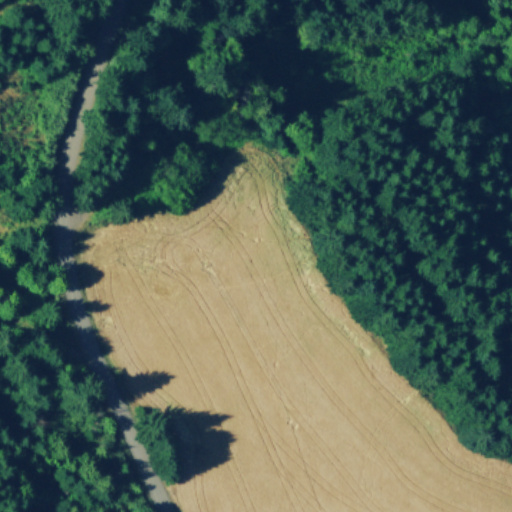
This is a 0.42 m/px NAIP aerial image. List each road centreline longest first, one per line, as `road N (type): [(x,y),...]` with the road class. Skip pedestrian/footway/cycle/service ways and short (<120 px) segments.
road 1 (track): [(511,64),(467,0),(182,21),(145,79),(118,179),(65,254)]
road 2 (residential): [(163,511),(102,379),(65,254),(73,150),(119,0)]
